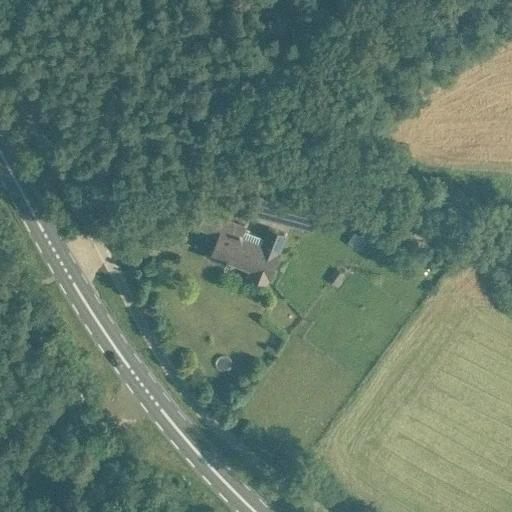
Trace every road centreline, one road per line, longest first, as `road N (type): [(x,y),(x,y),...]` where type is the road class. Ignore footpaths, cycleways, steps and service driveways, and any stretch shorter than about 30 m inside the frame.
road 1 (secondary): [(256,511),(124,361),(0,150)]
road 2 (track): [(53,249),(393,0)]
